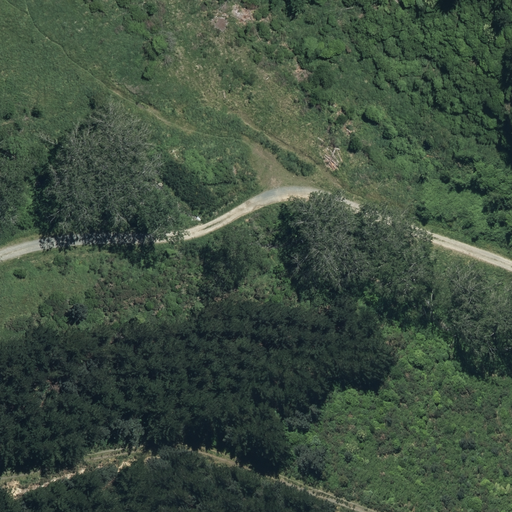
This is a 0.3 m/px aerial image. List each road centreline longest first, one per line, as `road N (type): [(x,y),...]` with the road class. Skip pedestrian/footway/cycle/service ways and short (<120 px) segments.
road 1 (track): [(0,476),(185,447),(238,459),(366,511)]
road 2 (track): [(176,0),(301,192)]
